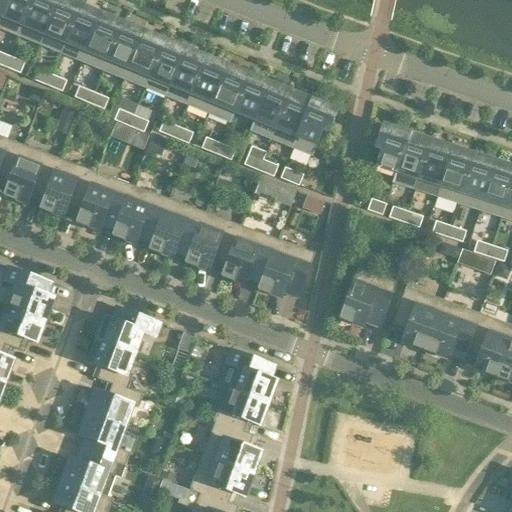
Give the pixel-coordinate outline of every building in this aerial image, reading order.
[(33,0),(8,0),(0,20),(0,28),(18,36),(33,0)] [(0,0),(0,20),(8,0),(0,0)] [(39,45),(57,0),(33,0),(18,36),(39,45)] [(80,7),(61,0),(57,0),(39,45),(61,54),(80,7)] [(82,62),(101,16),(98,15),(99,11),(89,7),(88,11),(80,7),(61,54),(82,62)] [(122,25),(101,16),(82,62),(103,71),(122,25)] [(124,80),(143,33),(140,32),(141,29),(131,25),(130,28),(122,25),(103,71),(124,80)] [(164,42),(143,33),(124,80),(145,88),(164,42)] [(172,45),(164,42),(145,88),(166,97),(185,50),(182,49),(184,46),(173,42),(172,45)] [(187,105),(206,59),(185,50),(166,97),(187,105)] [(0,65),(5,68),(10,58),(0,53),(0,65)] [(10,58),(5,68),(20,74),(24,63),(10,58)] [(214,62),(206,59),(187,105),(208,114),(227,68),(224,67),(226,63),(216,59),(214,62)] [(248,76),(227,68),(208,114),(229,123),(248,76)] [(47,86),(52,76),(37,70),(32,80),(47,86)] [(52,76),(47,86),(62,93),(66,82),(52,76)] [(251,131),(269,85),(267,84),(268,80),(258,76),(256,80),(248,76),(229,123),(230,123),(235,112),(254,120),(250,131),(251,131)] [(291,94),(269,85),(251,131),(272,140),(291,94)] [(89,104),(94,94),(79,88),(74,98),(89,104)] [(94,94),(89,104),(104,110),(108,100),(94,94)] [(299,97),(291,94),(272,140),(293,149),(312,102),(309,101),(310,98),(300,94),(299,97)] [(312,102),(293,149),(313,157),(323,130),(329,132),(337,113),(312,102)] [(129,127),(133,117),(119,111),(114,121),(129,127)] [(133,117),(129,127),(143,133),(148,123),(133,117)] [(0,133),(10,136),(13,126),(0,122),(0,133)] [(174,139),(178,128),(163,122),(159,133),(174,139)] [(393,183),(408,135),(382,127),(376,147),(381,149),(376,165),(396,171),(392,183),(393,183)] [(192,134),(178,128),(174,139),(188,145),(192,134)] [(408,135),(393,183),(414,190),(430,142),(421,140),(422,136),(412,133),(411,136),(408,135)] [(151,136),(146,150),(164,155),(168,141),(151,136)] [(4,197),(23,146),(0,137),(0,180),(8,184),(3,197),(4,197)] [(216,155),(220,145),(206,139),(201,149),(216,155)] [(414,190),(435,197),(451,149),(430,142),(414,190)] [(220,145),(216,155),(231,162),(235,151),(220,145)] [(41,210),(60,159),(23,146),(4,197),(16,201),(27,205),(32,193),(44,197),(40,210),(41,210)] [(458,204),(473,156),(465,154),(466,150),(455,147),(454,150),(451,149),(435,197),(458,204)] [(259,172),(263,161),(248,155),(244,166),(259,172)] [(473,156),(458,204),(479,211),(495,163),(473,156)] [(77,224),(96,173),(60,159),(41,210),(52,215),(52,214),(64,218),(68,206),(81,211),(76,223),(77,224)] [(263,161),(259,172),(273,178),(278,167),(263,161)] [(495,163),(479,211),(501,218),(511,183),(511,168),(508,168),(509,164),(499,161),(498,164),(495,163)] [(280,179),(299,187),(303,176),(285,169),(280,179)] [(113,237),(132,186),(96,173),(77,224),(89,228),(100,232),(104,220),(117,224),(112,237),(113,237)] [(511,183),(501,218),(511,221),(511,183)] [(150,251),(169,200),(132,186),(113,237),(125,242),(125,241),(136,245),(141,233),(153,238),(148,250),(150,251)] [(308,196),(305,209),(322,213),(325,200),(308,196)] [(191,251),(205,213),(169,200),(150,251),(161,255),(173,259),(177,246),(190,251),(191,251)] [(386,205),(371,200),(367,211),(382,217),(386,205)] [(403,224),(407,213),(392,207),(388,219),(403,224)] [(222,278),(241,227),(205,213),(191,251),(190,251),(185,264),(197,269),(198,268),(209,272),(213,260),(226,265),(221,277),(222,278)] [(423,218),(407,213),(403,224),(419,229),(423,218)] [(447,238),(450,227),(435,222),(431,233),(447,238)] [(259,291),(278,240),(241,227),(222,278),(234,282),(245,286),(250,273),(262,278),(257,291),(259,291)] [(466,232),(450,227),(447,238),(462,243),(466,232)] [(278,240),(259,291),(270,296),(270,295),(281,299),(286,287),(300,292),(315,254),(278,240)] [(488,258),(492,247),(477,242),(473,253),(488,258)] [(492,247),(488,258),(503,263),(507,252),(492,247)] [(8,307),(45,321),(54,298),(52,297),(52,298),(41,294),(46,282),(8,268),(3,282),(15,286),(8,307)] [(368,316),(382,322),(396,284),(358,269),(339,320),(352,325),(363,329),(368,316)] [(401,343),(424,352),(443,301),(406,287),(392,325),(406,331),(401,343)] [(424,352),(436,356),(447,360),(451,347),(465,353),(479,314),(443,301),(424,352)] [(8,307),(0,327),(0,343),(20,350),(24,339),(35,343),(35,344),(37,344),(45,321),(8,307)] [(93,339),(135,355),(143,333),(155,338),(160,325),(123,311),(118,322),(106,318),(103,325),(99,323),(93,339)] [(474,370),(496,379),(511,337),(511,326),(479,314),(465,353),(479,358),(474,370)] [(511,337),(496,379),(508,383),(511,384),(511,337)] [(101,368),(97,379),(143,396),(143,395),(128,389),(133,378),(127,376),(135,355),(93,339),(92,340),(97,341),(89,364),(90,364),(91,364),(101,368)] [(0,381),(5,383),(14,360),(12,360),(1,356),(5,346),(20,351),(20,350),(0,343),(0,381)] [(218,386),(230,390),(268,404),(277,381),(275,380),(275,381),(264,377),(269,365),(231,351),(218,386)] [(97,392),(89,414),(125,428),(133,407),(138,409),(143,396),(97,379),(97,380),(112,385),(108,396),(97,392)] [(210,408),(217,411),(213,422),(253,437),(253,436),(243,433),(247,422),(260,427),(268,404),(230,390),(218,386),(210,408)] [(88,453),(125,467),(130,454),(117,449),(125,428),(89,414),(80,437),(92,442),(88,453)] [(253,437),(213,422),(212,423),(214,423),(202,456),(253,475),(262,452),(260,451),(260,452),(249,448),(253,437)] [(125,467),(88,453),(84,464),(73,460),(74,460),(72,459),(64,482),(113,500),(113,499),(109,498),(116,478),(121,479),(125,467)] [(189,491),(199,495),(200,494),(228,504),(232,493),(243,497),(243,498),(244,498),(253,475),(202,456),(189,491)] [(150,509),(158,482),(149,480),(141,507),(150,509)] [(108,511),(113,500),(64,482),(55,505),(56,506),(57,505),(67,510),(66,511),(108,511)] [(200,494),(199,495),(192,511),(236,511),(238,508),(228,504),(200,494)]
